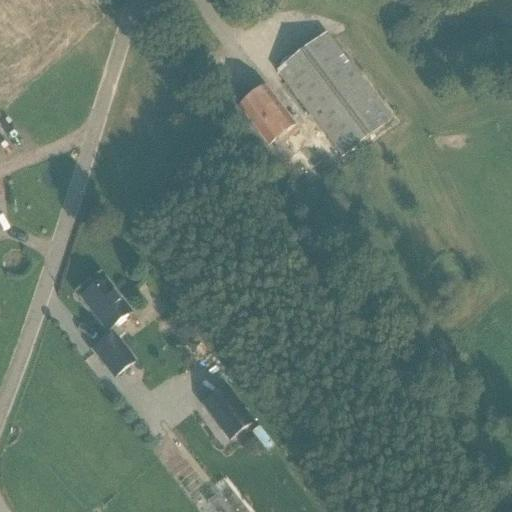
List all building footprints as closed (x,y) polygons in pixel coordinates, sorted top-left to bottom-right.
[(312,118),(287,138),(301,158),(304,161),(305,160),(313,169),(337,151),(342,158),(390,122),(326,37),(278,73),(312,118)] [(267,85),(254,95),(239,106),(270,146),(285,135),(298,125),(267,85)] [(105,281),(81,300),(107,334),(108,333),(112,338),(92,353),(114,380),(135,364),(118,341),(125,335),(118,325),(131,315),(105,281)] [(137,380),(129,385),(138,399),(146,393),(137,380)] [(228,443),(253,424),(226,387),(200,406),(228,443)] [(151,413),(144,404),(134,412),(142,421),(151,413)] [(157,424),(163,434),(184,421),(178,411),(157,424)] [(249,433),(256,441),(238,455),(247,468),(250,466),(260,479),(277,466),(266,452),(276,445),(260,424),(249,433)]
